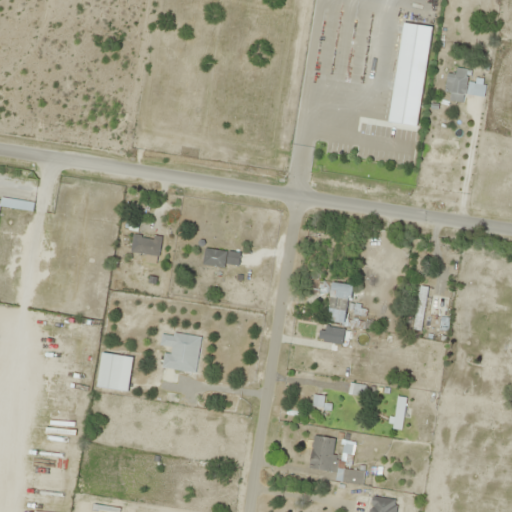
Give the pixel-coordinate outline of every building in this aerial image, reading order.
[(463,94),(477,96),(478,84),(466,83),(467,70),(456,68),(455,75),(446,74),(444,92),(450,93),(449,102),(462,103),(463,94)] [(0,205),(27,210),(28,204),(0,199),(0,205)] [(157,258),(161,239),(133,234),(130,253),(157,258)] [(240,253),(204,249),(202,264),(238,268),(240,253)] [(347,325),(351,286),(331,284),(327,323),(347,325)] [(415,330),(422,330),(425,288),(418,288),(415,330)] [(344,330),(325,327),(323,343),(341,345),(344,330)] [(195,374),(201,338),(162,332),(160,346),(166,347),(163,369),(195,374)] [(128,392),(132,357),(100,354),(97,388),(128,392)] [(349,395),(363,395),(363,386),(349,385),(349,395)] [(405,399),(396,398),(393,429),(402,430),(405,399)] [(363,472),(336,469),(337,457),(331,457),(333,438),(312,436),(308,469),(336,473),(335,482),(362,484),(363,472)] [(394,511),(396,500),(371,497),(369,511),(394,511)]
